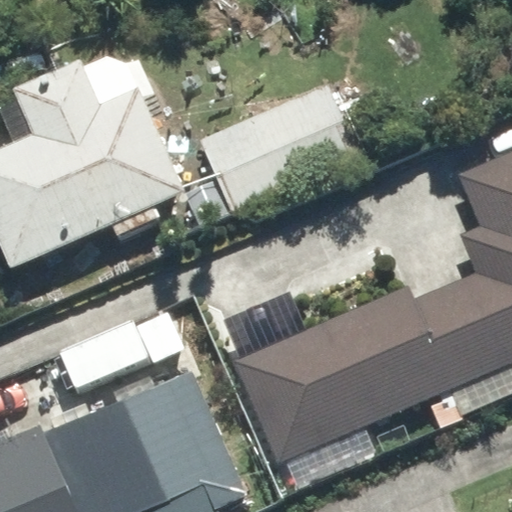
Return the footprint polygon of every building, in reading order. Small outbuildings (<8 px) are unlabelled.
[(0,0),(0,28),(4,37),(35,23),(25,0),(0,0)] [(31,0),(38,15),(75,0),(31,0)] [(21,151),(0,160),(0,232),(20,276),(123,229),(128,241),(177,219),(173,209),(196,198),(155,108),(167,103),(141,44),(1,107),(21,151)] [(333,89),(202,146),(236,223),(367,166),(333,89)] [(421,305),(415,290),(236,365),(293,501),(389,461),(378,435),(440,409),(451,435),(511,408),(511,162),(467,181),(489,235),(466,245),(480,280),(421,305)] [(53,420),(49,409),(0,427),(0,511),(257,511),(270,507),(250,455),(214,469),(177,373),(53,420)]
